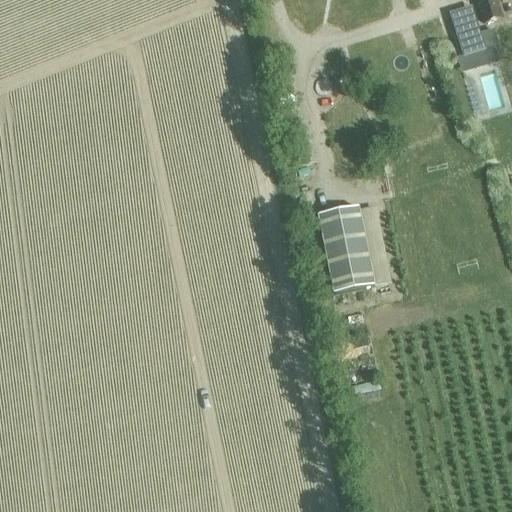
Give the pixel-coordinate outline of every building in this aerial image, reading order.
[(475,0),(483,26),(500,21),(495,2),(501,0),(475,0)] [(472,9),(449,17),(452,26),(463,59),(499,49),(494,31),(481,35),(472,9)] [(323,86),(338,83),(335,68),(321,70),(323,86)] [(359,210),(319,218),(335,296),(374,289),(359,210)] [(372,376),(373,386),(391,385),(390,374),(372,376)]
